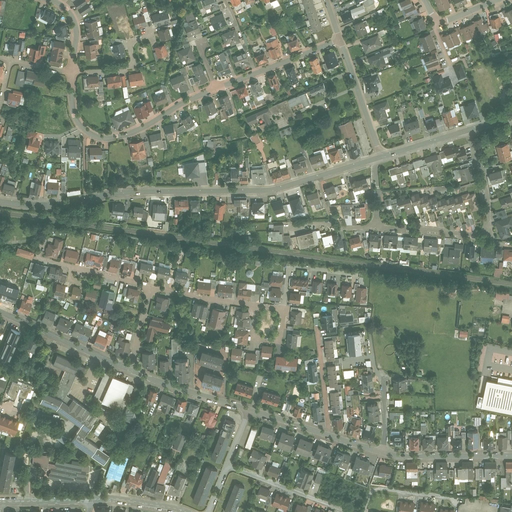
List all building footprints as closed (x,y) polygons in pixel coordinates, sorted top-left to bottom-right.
[(77,0),(74,2),(78,9),(87,3),(84,0),(77,0)] [(217,0),(203,0),(206,8),(211,7),(212,11),(220,8),(219,4),(217,0)] [(404,0),(400,2),(403,9),(405,8),(413,5),(411,0),(404,0)] [(437,0),(439,4),(438,5),(440,10),(450,6),(447,0),(437,0)] [(87,3),(78,9),(82,15),(91,9),(87,3)] [(413,5),(405,8),(408,15),(414,12),(418,11),(417,10),(415,4),(413,5)] [(314,5),(306,8),(308,13),(316,11),(314,5)] [(363,5),(355,8),(355,9),(352,11),(353,12),(352,13),(353,16),(361,13),(360,11),(365,9),(363,5)] [(42,10),(38,8),(35,16),(38,18),(39,16),(41,17),(44,11),(42,10)] [(56,15),(45,9),(44,11),(41,17),(52,23),(56,15)] [(371,13),(373,20),(380,17),(379,16),(384,14),(382,9),(371,13)] [(166,11),(162,12),(162,13),(160,14),(162,23),(167,22),(170,21),(167,11),(166,12),(166,11)] [(316,11),(308,13),(310,19),(318,16),(316,11)] [(351,11),(342,14),(345,22),(354,18),(353,16),(352,13),(351,11)] [(193,12),(185,15),(190,26),(186,28),(189,36),(201,31),(193,12)] [(157,14),(153,15),(153,16),(152,16),(155,25),(162,23),(160,14),(158,14),(157,14)] [(215,16),(211,18),(211,19),(215,28),(227,24),(223,14),(215,16)] [(143,15),(133,18),(136,28),(146,25),(146,22),(144,15),(143,15)] [(499,17),(495,18),(494,15),(490,16),(493,28),(501,26),(499,17)] [(318,16),(310,19),(312,25),(320,22),(318,16)] [(422,18),(414,21),(418,30),(426,27),(424,24),(425,24),(424,21),(423,21),(422,18)] [(482,18),(475,20),(477,25),(480,31),(486,29),(484,24),(482,18)] [(91,21),(85,22),(86,29),(98,27),(97,20),(91,21)] [(363,21),(355,25),(360,36),(367,32),(363,21)] [(320,22),(312,25),(314,31),(322,28),(320,22)] [(475,26),(473,23),(467,26),(472,36),(478,34),(475,26)] [(65,25),(57,26),(57,27),(56,28),(57,35),(58,34),(58,35),(58,36),(64,35),(67,34),(65,25)] [(472,36),(467,26),(461,28),(463,32),(466,39),(472,36)] [(98,27),(86,29),(88,37),(94,36),(99,35),(98,27)] [(102,27),(98,27),(99,35),(94,36),(95,40),(98,39),(104,39),(103,34),(102,27)] [(163,29),(159,31),(160,34),(159,34),(160,37),(161,37),(161,40),(170,37),(168,28),(167,28),(163,29)] [(235,30),(223,35),(226,43),(230,41),(232,45),(240,42),(239,39),(235,30)] [(455,31),(450,33),(454,44),(460,41),(457,34),(456,31),(455,31)] [(500,43),(499,39),(502,38),(499,32),(493,34),(496,44),(500,43)] [(444,36),(445,39),(448,47),(454,44),(450,33),(444,36)] [(188,36),(181,39),(183,45),(190,42),(188,36)] [(378,36),(362,42),(366,52),(382,46),(378,36)] [(15,38),(11,37),(10,42),(9,48),(10,49),(9,53),(17,54),(18,49),(19,44),(14,43),(15,38)] [(422,41),(422,42),(425,50),(435,47),(435,46),(431,38),(432,38),(431,38),(422,41)] [(276,39),(267,43),(273,58),(281,55),(279,49),(279,47),(279,46),(276,39)] [(291,41),(288,42),(292,51),(300,47),(297,39),(295,40),(291,41)] [(64,43),(54,41),(53,49),(63,51),(64,43)] [(90,45),(85,45),(87,57),(95,56),(95,53),(96,52),(95,49),(94,48),(94,45),(94,44),(90,45)] [(122,44),(118,45),(118,44),(113,45),(114,49),(113,49),(115,54),(115,53),(117,57),(125,55),(123,49),(124,48),(123,47),(122,44)] [(164,45),(156,48),(157,51),(158,57),(167,54),(164,45)] [(185,48),(178,51),(181,60),(185,58),(187,62),(196,59),(191,47),(191,46),(185,48)] [(38,50),(32,48),(31,52),(28,54),(30,56),(29,59),(39,61),(40,54),(41,50),(38,50)] [(333,51),(324,55),(327,63),(329,68),(339,64),(333,51)] [(245,52),(233,57),(237,65),(241,63),(243,68),(250,64),(245,52)] [(259,54),(256,55),(259,63),(268,59),(265,52),(262,53),(259,54)] [(381,53),(369,58),(370,63),(376,61),(379,67),(386,64),(381,53)] [(432,55),(424,58),(425,58),(427,64),(426,64),(438,60),(436,54),(432,55)] [(52,55),(51,55),(50,63),(60,65),(62,57),(61,57),(52,55)] [(317,58),(310,60),(313,68),(314,69),(320,66),(317,58)] [(438,60),(426,64),(427,64),(429,69),(428,70),(436,67),(440,66),(438,60)] [(228,62),(216,66),(220,75),(231,71),(228,62)] [(195,66),(193,67),(197,78),(195,79),(196,83),(197,84),(207,80),(200,64),(195,66)] [(461,64),(454,66),(458,79),(466,76),(461,64)] [(184,67),(179,69),(182,75),(183,74),(184,75),(187,74),(184,67)] [(294,67),(286,70),(290,79),(296,76),(297,76),(294,67)] [(313,68),(305,72),(307,76),(307,77),(311,76),(310,74),(315,72),(314,69),(313,68)] [(27,72),(19,70),(15,85),(24,87),(25,81),(27,72)] [(36,72),(28,70),(27,72),(25,81),(33,82),(33,84),(43,87),(46,76),(35,74),(36,72)] [(141,73),(129,75),(130,79),(131,85),(143,83),(141,73)] [(182,75),(171,79),(174,88),(179,86),(181,92),(189,89),(184,75),(183,74),(182,75)] [(275,74),(268,77),(272,86),(277,83),(279,83),(275,74)] [(378,74),(364,79),(369,92),(373,91),(373,90),(378,89),(376,83),(380,81),(378,74)] [(113,77),(107,78),(109,86),(113,86),(113,87),(117,86),(117,85),(121,84),(120,77),(119,76),(115,76),(115,75),(113,76),(113,77)] [(441,75),(433,78),(438,93),(454,87),(451,78),(443,80),(441,75)] [(98,77),(88,78),(88,77),(83,78),(84,90),(87,90),(88,90),(88,89),(89,89),(89,88),(93,87),(94,86),(99,86),(99,81),(98,77)] [(257,81),(251,84),(252,87),(254,92),(254,91),(258,90),(259,92),(262,91),(259,83),(258,84),(257,81)] [(323,83),(310,89),(310,90),(307,91),(306,92),(308,96),(312,94),(312,95),(317,93),(318,95),(322,93),(321,91),(326,89),(323,83)] [(166,86),(161,85),(164,93),(165,95),(169,93),(166,86)] [(245,86),(237,89),(240,96),(245,94),(248,93),(245,86)] [(308,96),(306,92),(299,94),(302,101),(304,106),(306,106),(306,105),(311,103),(308,96)] [(13,94),(9,93),(7,102),(10,103),(16,104),(18,104),(20,96),(20,95),(13,94)] [(164,93),(154,97),(155,100),(154,101),(155,103),(156,104),(157,104),(167,100),(165,95),(164,93)] [(295,94),(287,98),(288,100),(290,106),(302,101),(299,94),(296,96),(295,94)] [(228,95),(220,98),(224,108),(226,107),(231,105),(232,105),(228,95)] [(290,106),(288,100),(279,103),(282,110),(286,121),(295,117),(290,106)] [(150,101),(144,103),(145,104),(147,111),(153,109),(150,101)] [(213,101),(204,104),(208,114),(217,111),(213,101)] [(387,102),(374,106),(379,120),(387,117),(384,109),(389,107),(387,102)] [(476,102),(466,105),(467,110),(469,116),(479,113),(476,102)] [(279,103),(246,117),(250,124),(258,121),(257,118),(258,118),(258,117),(263,115),(267,126),(272,124),(269,116),(282,110),(279,103)] [(145,104),(139,106),(139,105),(137,105),(135,105),(134,107),(138,117),(148,114),(147,111),(145,104)] [(129,110),(125,112),(129,121),(133,119),(129,110)] [(469,116),(467,110),(461,112),(464,120),(469,118),(469,116)] [(125,113),(118,116),(117,115),(112,118),(117,128),(129,122),(129,121),(125,112),(124,112),(125,113)] [(451,112),(447,113),(446,112),(443,113),(447,125),(454,123),(452,117),(452,115),(451,112)] [(194,123),(189,115),(182,119),(185,123),(187,127),(194,123)] [(436,119),(426,122),(429,131),(438,128),(436,119)] [(351,120),(339,125),(340,131),(342,137),(343,138),(345,137),(348,148),(355,146),(353,142),(357,141),(351,120)] [(419,120),(415,121),(415,120),(412,122),(415,132),(421,130),(419,120)] [(412,122),(408,123),(409,124),(405,125),(408,134),(415,132),(412,122)] [(395,124),(389,126),(392,136),(402,133),(399,124),(399,123),(395,124)] [(174,124),(165,126),(166,131),(167,131),(169,139),(175,138),(173,131),(175,131),(174,124)] [(11,141),(14,126),(9,125),(5,139),(11,141)] [(293,126),(281,130),(283,137),(295,132),(293,126)] [(37,132),(28,130),(26,137),(30,138),(31,134),(36,135),(37,132)] [(161,133),(149,136),(151,145),(158,144),(159,147),(164,146),(163,141),(161,133)] [(36,135),(31,134),(30,138),(28,146),(30,149),(36,151),(39,141),(35,140),(36,135)] [(257,134),(250,137),(254,145),(260,142),(257,134)] [(203,140),(204,147),(215,146),(214,141),(211,141),(211,135),(204,136),(205,140),(203,140)] [(80,140),(69,140),(69,148),(68,148),(67,156),(68,156),(69,156),(69,158),(70,158),(70,159),(74,159),(74,158),(75,158),(75,156),(80,156),(80,148),(79,148),(79,146),(80,146),(80,140)] [(58,142),(47,141),(46,145),(46,150),(49,150),(49,155),(55,155),(55,153),(58,153),(57,154),(58,154),(58,145),(58,142)] [(142,142),(130,144),(131,148),(133,147),(134,152),(137,152),(138,157),(144,156),(144,154),(142,146),(142,142)] [(508,143),(496,147),(500,161),(511,158),(508,143)] [(149,144),(142,146),(144,154),(147,154),(146,152),(150,151),(149,144)] [(348,148),(351,157),(359,154),(356,145),(355,146),(348,148)] [(454,146),(445,149),(446,150),(448,157),(451,156),(451,157),(457,155),(454,146)] [(465,149),(461,150),(460,149),(458,149),(458,147),(455,148),(455,146),(454,146),(457,155),(458,154),(459,159),(467,156),(465,149)] [(342,147),(336,149),(336,148),(329,150),(330,151),(333,160),(341,158),(341,157),(344,156),(343,153),(342,147)] [(90,148),(90,158),(101,158),(101,148),(90,148)] [(321,152),(311,156),(310,156),(311,157),(314,166),(325,163),(321,150),(321,152)] [(446,150),(440,152),(440,154),(441,159),(448,157),(446,150)] [(437,155),(432,157),(432,156),(425,158),(425,159),(427,164),(434,162),(434,164),(433,164),(435,172),(442,170),(439,160),(437,155)] [(304,156),(298,158),(299,158),(300,162),(294,164),(296,172),(303,169),(305,168),(305,169),(308,168),(305,159),(304,156)] [(425,159),(420,161),(420,160),(413,162),(413,163),(415,168),(422,166),(422,168),(421,168),(423,176),(430,174),(427,164),(425,159)] [(278,166),(276,160),(267,163),(269,168),(269,167),(271,173),(273,172),(274,173),(271,174),(273,180),(276,180),(276,181),(283,179),(280,169),(278,170),(277,166),(278,166)] [(198,162),(186,164),(186,167),(183,167),(184,173),(187,173),(187,176),(191,176),(195,176),(195,175),(200,175),(199,172),(198,163),(198,162)] [(205,162),(198,163),(199,172),(207,172),(205,162)] [(408,163),(401,165),(401,166),(403,172),(410,170),(410,171),(409,172),(411,180),(418,178),(415,168),(413,163),(408,164),(408,163)] [(468,163),(461,165),(462,168),(459,169),(457,170),(457,169),(453,170),(454,173),(456,174),(458,173),(459,176),(462,175),(464,180),(462,180),(463,181),(473,178),(468,163)] [(401,166),(396,168),(396,167),(389,169),(391,175),(398,173),(398,175),(397,175),(399,183),(406,181),(403,172),(401,166)] [(287,167),(280,169),(283,179),(290,176),(287,167)] [(237,171),(231,171),(231,175),(232,180),(240,180),(240,175),(240,170),(237,170),(237,171)] [(247,170),(243,170),(243,175),(240,175),(240,180),(240,183),(248,183),(247,175),(247,170)] [(501,170),(495,172),(498,181),(504,180),(501,170)] [(495,172),(490,173),(492,183),(498,181),(495,172)] [(361,179),(356,181),(352,182),(356,194),(361,192),(360,188),(363,187),(364,188),(369,187),(366,178),(362,180),(361,179)] [(36,183),(32,182),(31,187),(30,187),(28,197),(38,199),(41,183),(36,182),(36,183)] [(58,183),(48,182),(48,187),(47,192),(57,193),(58,183)] [(15,186),(4,183),(2,192),(12,195),(15,186)] [(334,186),(326,188),(328,197),(337,195),(334,186)] [(318,191),(307,194),(310,203),(314,201),(317,209),(323,207),(322,205),(320,199),(318,191)] [(418,193),(415,194),(414,194),(411,195),(415,208),(423,206),(422,205),(420,197),(419,193),(418,193)] [(474,193),(469,195),(468,193),(462,195),(462,196),(464,201),(469,200),(472,210),(479,208),(474,193)] [(302,195),(287,199),(291,215),(306,211),(302,195)] [(427,195),(424,196),(423,196),(420,197),(422,205),(425,204),(427,209),(431,207),(428,198),(429,198),(427,195)] [(436,196),(432,197),(429,198),(428,198),(431,207),(434,206),(435,210),(440,209),(440,208),(437,200),(436,196)] [(453,197),(450,198),(449,198),(445,199),(448,207),(451,206),(453,210),(457,209),(454,198),(454,196),(453,196),(453,197)] [(462,196),(458,197),(457,196),(454,198),(457,209),(458,210),(466,208),(464,201),(462,196)] [(511,198),(511,196),(501,199),(504,207),(511,204),(511,198)] [(397,198),(392,199),(391,197),(385,199),(386,203),(387,206),(392,204),(395,214),(402,212),(399,205),(398,199),(397,198)] [(404,197),(398,199),(399,205),(407,203),(408,204),(405,205),(408,213),(414,211),(410,198),(404,199),(404,197)] [(445,198),(441,199),(437,200),(440,208),(443,207),(444,212),(449,210),(448,207),(445,199),(445,198)] [(199,200),(191,200),(191,203),(191,206),(191,210),(196,210),(199,210),(199,200)] [(282,200),(273,203),(276,213),(284,211),(285,211),(283,205),(282,200)] [(124,205),(117,205),(118,204),(113,203),(111,213),(118,214),(118,213),(123,214),(123,212),(124,205)] [(152,219),(166,220),(167,203),(153,203),(152,219)] [(264,203),(254,203),(254,207),(254,213),(258,213),(258,214),(264,214),(264,203)] [(143,207),(134,206),(133,214),(142,216),(143,207)] [(508,218),(497,222),(502,238),(510,235),(507,228),(511,225),(511,218),(511,217),(508,218)] [(284,224),(274,225),(274,227),(269,227),(270,231),(271,231),(271,236),(273,236),(273,239),(277,238),(277,240),(283,240),(284,239),(284,235),(284,233),(284,224)] [(313,231),(306,233),(309,244),(315,242),(313,231)] [(332,234),(327,235),(326,232),(324,232),(322,233),(321,233),(324,244),(325,244),(324,243),(330,242),(330,243),(334,242),(333,235),(332,234)] [(306,233),(297,235),(297,236),(299,243),(300,246),(309,244),(306,233)] [(339,237),(338,235),(338,234),(333,235),(334,242),(335,247),(340,246),(340,248),(344,247),(343,245),(344,245),(343,241),(341,236),(339,237)] [(379,235),(370,234),(370,239),(371,239),(371,244),(372,244),(372,247),(377,247),(378,237),(379,235)] [(297,236),(291,237),(291,241),(292,244),(299,243),(297,236)] [(360,237),(350,239),(352,247),(362,244),(360,237)] [(54,245),(49,244),(48,248),(47,248),(47,251),(46,255),(55,257),(56,251),(58,251),(58,249),(60,249),(61,246),(55,244),(54,245)] [(472,256),(475,256),(475,252),(476,245),(467,244),(466,255),(472,256)] [(490,247),(481,246),(481,253),(480,253),(480,255),(481,255),(481,257),(485,257),(484,261),(491,262),(491,259),(495,260),(495,256),(499,256),(500,249),(491,248),(490,248),(490,247)] [(455,248),(445,247),(443,260),(453,261),(453,263),(459,263),(460,251),(454,250),(455,248)] [(32,252),(18,248),(16,254),(30,258),(32,252)] [(78,252),(67,250),(65,258),(64,260),(76,262),(78,252)] [(95,255),(87,253),(85,261),(85,262),(91,264),(92,265),(95,255)] [(103,256),(95,255),(92,265),(94,265),(100,266),(101,265),(103,256)] [(114,262),(111,261),(110,264),(109,264),(109,266),(109,267),(109,269),(109,270),(112,271),(113,270),(116,271),(117,267),(118,262),(116,261),(115,261),(114,262)] [(147,263),(141,262),(140,266),(137,266),(136,269),(139,269),(139,271),(145,272),(147,263)] [(500,268),(495,267),(495,270),(503,271),(503,262),(501,262),(500,268)] [(153,265),(147,263),(145,272),(150,274),(151,272),(154,273),(154,270),(152,269),(153,265)] [(44,266),(36,264),(34,268),(33,272),(33,273),(41,276),(44,266)] [(129,264),(128,264),(128,265),(124,264),(123,267),(122,269),(123,270),(122,273),(123,273),(126,274),(127,274),(130,274),(131,270),(132,265),(129,264)] [(164,268),(158,266),(157,270),(154,270),(154,273),(157,274),(156,275),(162,276),(164,268)] [(59,268),(55,267),(54,268),(51,267),(49,272),(53,273),(52,277),(60,279),(61,274),(62,269),(59,269),(59,268)] [(170,269),(164,268),(162,276),(168,278),(168,276),(171,277),(172,274),(169,273),(170,269)] [(175,275),(172,274),(171,277),(174,278),(174,279),(180,281),(182,272),(176,270),(175,275)] [(188,273),(182,272),(180,281),(185,282),(186,281),(189,281),(189,278),(187,277),(188,273)] [(67,275),(61,274),(60,279),(59,282),(65,283),(67,275)] [(283,277),(273,275),(272,279),(271,280),(271,284),(276,285),(281,285),(282,285),(283,277)] [(308,280),(293,278),(292,284),(292,287),(307,289),(308,286),(308,280)] [(322,282),(314,281),(314,286),(313,291),(321,292),(322,282)] [(210,283),(199,282),(198,283),(198,284),(197,285),(198,286),(198,291),(206,292),(210,293),(211,288),(211,283),(210,283)] [(219,284),(219,289),(218,295),(225,295),(226,285),(227,282),(226,282),(226,285),(219,284)] [(337,284),(329,283),(328,293),(335,294),(336,294),(336,290),(337,284)] [(62,285),(57,284),(55,293),(59,294),(59,295),(60,295),(63,296),(64,291),(65,286),(62,286),(62,285)] [(233,286),(226,285),(225,295),(232,296),(233,291),(233,286)] [(352,286),(343,285),(342,295),(350,296),(351,294),(352,286)] [(78,289),(77,288),(74,287),(73,288),(71,296),(75,297),(79,298),(80,294),(81,290),(78,289)] [(359,287),(358,287),(357,290),(356,301),(366,302),(367,296),(366,295),(366,288),(359,287)] [(137,290),(129,288),(128,295),(128,296),(131,297),(130,299),(136,301),(138,293),(138,292),(136,291),(137,290)] [(246,289),(239,288),(238,297),(250,299),(251,290),(246,289)] [(102,289),(99,305),(111,308),(115,292),(102,289)] [(91,291),(87,290),(85,299),(90,300),(91,301),(93,302),(94,301),(96,291),(92,290),(91,291)] [(272,291),(271,290),(270,298),(280,300),(281,292),(275,291),(272,291)] [(64,291),(63,296),(60,295),(59,299),(65,301),(67,292),(64,291)] [(15,299),(0,292),(0,301),(12,306),(15,299)] [(511,298),(511,294),(494,292),(493,298),(502,299),(502,303),(506,303),(506,298),(511,298)] [(299,294),(291,293),(290,302),(300,303),(301,295),(301,294),(299,294)] [(79,298),(75,297),(75,298),(76,298),(75,302),(81,303),(83,295),(80,294),(79,298)] [(25,297),(23,301),(19,309),(27,313),(31,304),(29,304),(31,300),(25,297)] [(167,299),(158,297),(155,307),(165,309),(165,306),(167,299)] [(208,306),(195,303),(194,307),(193,314),(205,316),(205,317),(207,310),(208,306)] [(226,311),(214,308),(211,319),(210,324),(211,324),(214,324),(214,325),(217,326),(218,325),(222,326),(223,323),(223,324),(224,320),(223,320),(224,318),(225,318),(226,314),(225,314),(226,311)] [(249,312),(238,310),(237,317),(239,317),(248,318),(249,312)] [(299,311),(292,310),(292,311),(291,322),(300,323),(301,311),(299,311)] [(49,314),(45,312),(42,321),(50,324),(52,319),(55,315),(54,315),(50,313),(49,314)] [(364,313),(365,317),(360,317),(360,322),(371,321),(371,312),(364,313)] [(500,314),(499,322),(508,323),(509,315),(500,314)] [(332,315),(322,316),(322,320),(322,324),(323,324),(323,327),(326,327),(327,328),(333,328),(332,315)] [(353,315),(341,317),(342,324),(344,323),(348,323),(354,322),(353,315)] [(248,318),(239,317),(238,324),(246,325),(249,325),(250,319),(248,318)] [(60,318),(56,327),(66,331),(68,327),(70,322),(60,318)] [(152,320),(151,320),(150,323),(149,327),(149,328),(147,336),(146,340),(149,341),(149,340),(152,340),(153,336),(154,331),(156,332),(157,329),(165,331),(166,328),(167,329),(168,328),(169,324),(162,323),(163,322),(161,321),(161,322),(152,320)] [(83,327),(76,323),(74,329),(72,334),(79,337),(83,327)] [(83,327),(79,337),(86,340),(88,336),(90,330),(83,327)] [(12,330),(11,333),(10,333),(7,340),(7,341),(2,353),(3,353),(1,357),(0,356),(9,360),(12,353),(11,353),(12,351),(13,351),(16,344),(14,344),(15,341),(16,341),(20,333),(11,329),(12,330)] [(237,330),(236,335),(239,336),(238,342),(247,344),(248,332),(245,332),(237,330)] [(349,338),(347,338),(349,352),(349,351),(350,355),(363,354),(363,348),(362,348),(361,343),(364,343),(363,336),(362,336),(362,332),(354,333),(354,334),(348,335),(349,338)] [(293,334),(288,334),(287,345),(296,346),(297,335),(293,334)] [(105,338),(98,335),(94,344),(103,348),(105,343),(107,339),(105,338)] [(30,336),(25,348),(27,349),(31,350),(33,352),(39,340),(30,336)] [(124,338),(120,337),(118,342),(121,342),(119,349),(117,349),(116,354),(120,355),(121,352),(127,353),(130,342),(123,341),(124,338)] [(331,339),(326,340),(326,345),(326,350),(334,349),(333,339),(331,339)] [(266,346),(263,346),(263,350),(262,355),(271,356),(272,347),(269,347),(269,346),(267,346),(266,346)] [(236,349),(233,348),(233,349),(232,357),(240,358),(242,349),(236,349)] [(334,349),(326,350),(327,355),(328,360),(333,359),(335,359),(334,349)] [(224,357),(203,351),(199,361),(221,368),(224,357)] [(150,352),(143,353),(143,365),(147,365),(147,367),(153,366),(153,365),(153,358),(153,353),(153,352),(150,352)] [(250,353),(247,353),(246,362),(255,363),(256,357),(256,354),(253,354),(252,353),(251,353),(250,353)] [(65,370),(54,396),(62,400),(66,394),(70,389),(76,375),(81,377),(86,368),(57,355),(53,365),(65,370)] [(291,357),(283,356),(283,357),(277,357),(276,367),(296,369),(297,359),(291,358),(291,357)] [(187,359),(176,359),(176,373),(179,373),(180,378),(190,378),(190,369),(190,367),(191,367),(190,367),(190,364),(187,364),(187,359)] [(169,360),(160,360),(160,365),(162,365),(162,369),(168,369),(168,364),(169,363),(169,360)] [(313,364),(308,365),(308,367),(309,382),(312,381),(312,384),(317,383),(316,381),(318,381),(317,364),(313,364)] [(334,365),(328,366),(329,371),(328,371),(329,376),(336,375),(335,365),(334,365)] [(354,370),(344,371),(344,379),(355,378),(354,370)] [(224,378),(205,372),(202,383),(220,388),(224,378)] [(113,376),(105,373),(94,398),(102,401),(117,408),(119,403),(125,405),(133,385),(128,383),(128,382),(113,376)] [(368,373),(364,374),(364,379),(363,379),(364,383),(365,383),(365,386),(364,386),(364,390),(374,389),(373,378),(372,378),(372,373),(368,373)] [(336,375),(329,376),(330,381),(330,386),(334,385),(338,385),(337,384),(336,375)] [(497,382),(481,378),(476,406),(511,413),(511,379),(498,376),(497,382)] [(405,378),(394,379),(395,390),(406,389),(405,378)] [(33,386),(23,382),(22,385),(13,381),(8,394),(11,396),(11,397),(15,399),(19,389),(21,389),(19,396),(28,400),(29,399),(28,399),(33,386)] [(254,387),(238,382),(235,391),(251,396),(254,387)] [(153,390),(149,389),(146,398),(147,398),(154,400),(157,392),(156,391),(156,390),(154,390),(153,390)] [(78,402),(73,398),(72,399),(66,394),(62,400),(54,396),(44,391),(40,401),(56,408),(56,409),(80,426),(70,440),(103,463),(110,455),(102,449),(105,445),(102,443),(99,447),(84,436),(94,422),(93,422),(93,421),(95,419),(95,418),(97,416),(97,415),(91,412),(91,411),(85,407),(79,403),(79,402),(78,402)] [(280,396),(264,391),(262,399),(278,404),(280,396)] [(335,391),(331,392),(332,397),(331,397),(332,402),(339,401),(338,391),(335,391)] [(352,394),(346,395),(348,417),(350,416),(351,416),(351,413),(360,412),(360,411),(359,394),(352,394)] [(173,398),(163,395),(159,403),(164,405),(162,410),(168,412),(170,406),(173,399),(173,398)] [(176,408),(176,410),(185,413),(187,407),(185,406),(186,401),(185,400),(183,399),(182,400),(179,399),(176,408)] [(30,402),(24,400),(20,409),(26,411),(30,402)] [(339,401),(332,402),(332,407),(333,407),(333,412),(338,411),(340,411),(340,410),(339,401)] [(196,403),(195,403),(191,402),(188,412),(190,413),(188,418),(192,420),(194,414),(196,415),(197,411),(198,411),(199,408),(198,408),(199,405),(199,404),(196,403)] [(378,403),(369,404),(370,420),(379,419),(379,413),(380,412),(380,409),(378,409),(378,403)] [(303,407),(297,405),(293,414),(300,417),(302,412),(303,407)] [(136,409),(127,406),(123,419),(131,422),(136,409)] [(320,406),(313,406),(314,420),(318,419),(322,419),(321,416),(320,406)] [(210,411),(205,409),(202,414),(203,414),(201,418),(204,419),(203,421),(210,424),(213,419),(216,413),(210,410),(210,411)] [(396,418),(396,422),(404,422),(404,412),(390,412),(390,418),(396,418)] [(361,419),(351,416),(350,416),(348,420),(352,421),(351,423),(359,425),(361,419)] [(10,419),(5,417),(1,429),(9,432),(13,420),(13,421),(9,419),(10,419)] [(481,417),(473,417),(473,420),(474,420),(474,425),(481,425),(481,417)] [(339,418),(336,418),(336,419),(334,419),(335,428),(343,427),(342,418),(340,419),(339,418)] [(236,423),(226,419),(227,420),(226,423),(225,423),(223,430),(222,430),(223,430),(221,434),(230,437),(236,423)] [(17,421),(13,420),(9,432),(14,434),(19,422),(17,421)] [(359,425),(351,423),(348,433),(356,435),(357,432),(360,433),(361,428),(359,427),(359,425)] [(121,425),(115,441),(122,443),(127,427),(121,425)] [(271,428),(263,426),(260,436),(265,437),(265,436),(271,438),(271,439),(273,433),(274,429),(271,428)] [(372,426),(370,431),(369,430),(366,429),(363,437),(373,440),(375,432),(374,432),(376,427),(372,426)] [(252,430),(245,447),(250,449),(257,432),(252,430)] [(459,430),(455,430),(455,439),(453,439),(453,448),(462,448),(462,439),(462,435),(459,435),(459,430)] [(478,431),(469,431),(468,431),(468,435),(469,435),(469,447),(470,447),(470,448),(474,448),(474,447),(478,447),(478,431)] [(280,439),(278,445),(278,443),(284,446),(289,434),(283,432),(280,439)] [(57,438),(64,443),(67,438),(60,433),(57,438)] [(180,433),(174,445),(182,448),(187,436),(180,433)] [(221,434),(212,457),(221,461),(230,437),(221,434)] [(295,437),(289,434),(284,446),(290,448),(292,444),(295,437)] [(403,435),(394,435),(394,444),(403,444),(403,435)] [(430,435),(426,435),(426,439),(424,439),(424,448),(432,448),(432,444),(433,444),(433,439),(430,439),(430,435)] [(447,436),(438,436),(438,441),(438,443),(438,448),(448,448),(448,443),(447,443),(447,436)] [(414,437),(410,437),(410,448),(418,448),(418,444),(420,444),(420,442),(419,442),(418,437),(417,437),(414,437)] [(304,439),(301,438),(298,445),(296,449),(297,449),(302,451),(306,441),(304,440),(304,439)] [(486,438),(484,438),(484,440),(484,446),(484,447),(489,447),(489,448),(492,448),(492,447),(493,447),(493,444),(494,444),(494,441),(493,441),(493,438),(491,438),(486,438)] [(309,442),(306,441),(302,451),(308,454),(309,454),(310,450),(313,442),(309,441),(309,442)] [(113,449),(106,444),(102,449),(110,454),(113,449)] [(322,445),(319,444),(316,450),(315,454),(315,455),(321,457),(325,447),(322,446),(322,445)] [(325,447),(321,457),(328,459),(329,455),(332,449),(328,448),(325,447)] [(265,456),(253,450),(251,454),(249,458),(250,458),(250,457),(255,459),(253,464),(261,468),(263,463),(263,462),(264,459),(266,456),(265,456)] [(341,452),(338,450),(335,457),(334,461),(340,463),(344,453),(341,452)] [(15,454),(6,452),(4,460),(3,460),(4,460),(3,462),(4,462),(1,477),(0,477),(0,478),(0,479),(0,480),(0,488),(8,490),(8,489),(7,489),(9,481),(10,481),(10,480),(9,480),(11,472),(12,472),(11,471),(13,463),(14,454),(15,454)] [(344,453),(340,463),(347,466),(348,462),(351,455),(347,454),(344,453)] [(56,466),(55,465),(48,463),(51,455),(32,454),(32,467),(42,467),(44,471),(46,470),(46,468),(51,469),(51,468),(53,467),(57,468),(58,466),(56,466)] [(355,462),(353,467),(359,469),(363,459),(360,458),(357,456),(355,462)] [(367,461),(363,459),(359,469),(365,472),(365,473),(369,475),(370,472),(373,465),(369,464),(370,461),(367,460),(367,461)] [(81,462),(72,460),(72,463),(57,460),(56,461),(55,465),(56,466),(58,466),(57,468),(53,467),(51,468),(51,469),(50,472),(49,473),(48,477),(49,478),(58,480),(59,479),(59,476),(61,477),(61,479),(62,480),(71,482),(73,481),(74,477),(76,477),(75,479),(76,481),(84,482),(86,481),(87,478),(86,477),(85,477),(86,473),(85,471),(81,470),(82,464),(81,462)] [(485,462),(485,468),(479,468),(479,475),(479,479),(491,479),(491,478),(491,477),(491,462),(485,462)] [(88,465),(82,464),(81,470),(85,471),(86,473),(89,473),(90,467),(88,465)] [(161,472),(159,477),(165,479),(170,466),(164,464),(163,467),(161,472)] [(280,468),(271,465),(268,473),(277,476),(280,468)] [(391,467),(381,465),(380,473),(380,474),(390,476),(391,467)] [(207,466),(194,500),(204,504),(217,470),(207,466)] [(468,470),(463,470),(463,468),(462,467),(458,468),(458,477),(459,477),(459,478),(468,478),(468,470)] [(153,469),(148,484),(153,486),(158,471),(153,469)] [(326,472),(319,469),(315,481),(322,484),(326,472)] [(313,474),(302,470),(297,483),(298,484),(308,488),(310,484),(312,480),(311,480),(313,474)] [(135,476),(130,474),(126,483),(131,485),(138,487),(142,478),(143,474),(136,472),(137,472),(135,476)] [(186,477),(179,474),(174,486),(181,489),(186,477)] [(165,479),(159,477),(157,483),(162,485),(165,479)] [(148,484),(146,483),(143,491),(149,493),(149,494),(151,495),(151,494),(152,495),(153,494),(155,487),(153,486),(148,484)] [(162,485),(157,483),(153,494),(161,496),(161,497),(165,486),(162,485)] [(236,483),(225,511),(226,511),(234,511),(235,510),(236,507),(237,508),(236,507),(237,504),(238,505),(241,497),(240,497),(241,494),(242,494),(241,493),(242,491),(243,491),(245,487),(236,483)] [(174,486),(170,484),(166,494),(179,496),(181,489),(174,486)] [(270,491),(261,487),(258,495),(267,499),(268,495),(270,491)] [(284,496),(277,493),(275,498),(273,504),(280,507),(284,496)] [(290,498),(284,496),(280,507),(286,509),(288,503),(290,498)] [(406,511),(408,502),(401,501),(400,507),(399,507),(400,508),(400,511),(406,511)] [(414,503),(408,502),(406,511),(413,511),(413,510),(415,509),(414,508),(414,503)] [(426,511),(428,503),(421,502),(420,509),(420,511),(426,511)] [(435,504),(428,503),(426,511),(433,511),(434,511),(435,504)] [(511,507),(503,506),(501,511),(511,511),(511,503),(511,504),(511,507)]
